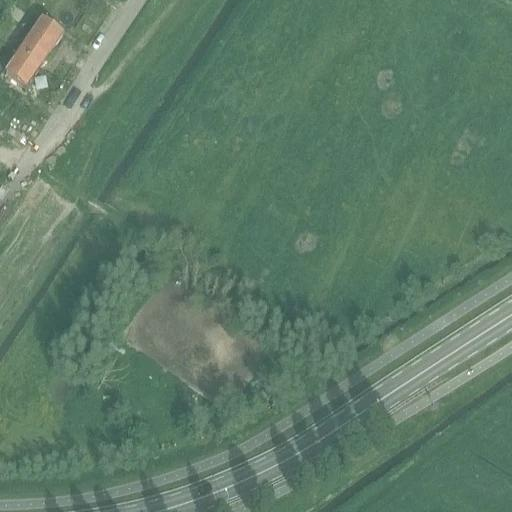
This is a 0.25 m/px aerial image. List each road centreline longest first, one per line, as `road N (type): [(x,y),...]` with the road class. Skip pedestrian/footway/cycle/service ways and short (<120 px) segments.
road 1 (primary): [(161,511),(249,481),(511,318)]
road 2 (residential): [(58,127),(143,0)]
